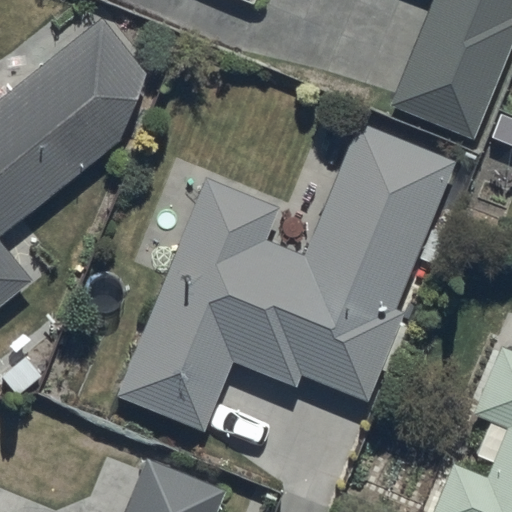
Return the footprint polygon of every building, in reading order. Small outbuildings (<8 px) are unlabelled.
[(511,0),(425,0),(385,105),(469,138),(511,25),(511,0)] [(0,299),(25,279),(0,248),(0,231),(113,141),(139,70),(95,16),(0,92),(0,299)] [(448,159),(350,121),(299,256),(257,240),(273,201),(198,172),(113,392),(203,426),(229,358),(295,384),(298,374),(364,400),(400,308),(392,305),(448,159)] [(511,511),(511,352),(495,345),(467,410),(504,427),(484,475),(448,460),(426,511),(511,511)] [(205,511),(217,485),(142,455),(118,511),(205,511)]
